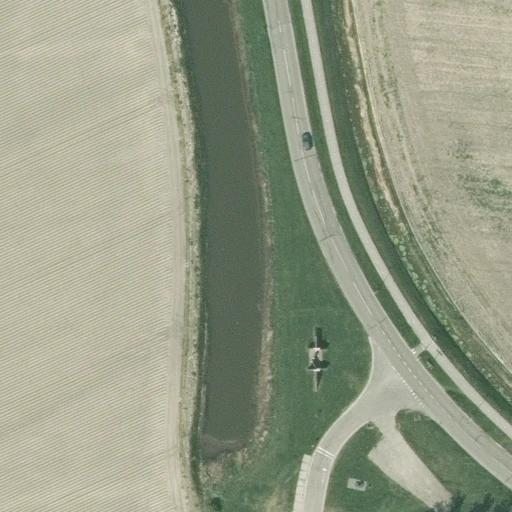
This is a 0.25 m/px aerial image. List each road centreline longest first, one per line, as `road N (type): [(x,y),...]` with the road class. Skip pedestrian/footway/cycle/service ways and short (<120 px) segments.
road 1 (secondary): [(410,369),(361,295),(316,198),(276,0)]
road 2 (tertiary): [(312,511),(318,472),(337,435),(410,369)]
road 3 (secondary): [(511,471),(410,369)]
